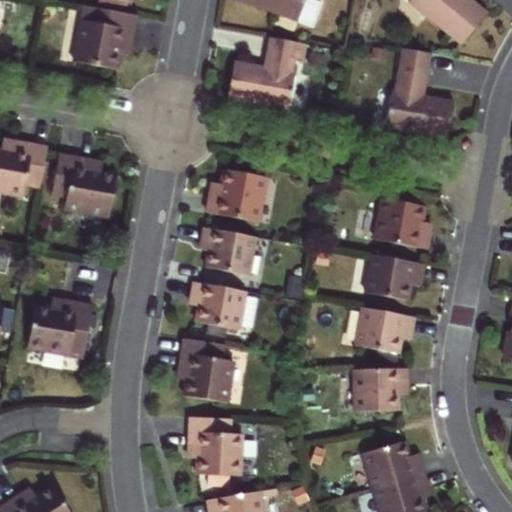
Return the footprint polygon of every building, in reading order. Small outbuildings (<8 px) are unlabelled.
[(90,0),(89,9),(131,17),(134,0),(90,0)] [(334,0),(237,0),(237,1),(323,31),(334,0)] [(412,0),(408,5),(461,50),(486,20),(462,0),(412,0)] [(135,51),(139,30),(101,23),(97,41),(86,39),(79,74),(110,80),(114,59),(122,60),(126,61),(128,50),(135,51)] [(135,51),(128,50),(126,61),(133,62),(135,51)] [(305,78),(308,57),(270,51),(265,80),(232,74),(226,114),(296,125),(302,89),(294,88),(296,76),(305,78)] [(122,60),(114,59),(110,80),(118,82),(122,60)] [(398,60),(391,105),(385,104),(379,139),(444,150),(450,114),(420,109),(428,64),(398,60)] [(2,159),(12,161),(13,154),(3,152),(2,159)] [(13,154),(12,161),(2,159),(2,162),(0,161),(0,203),(22,207),(24,198),(37,200),(44,160),(13,154)] [(87,182),(89,175),(54,168),(47,208),(61,210),(59,221),(107,230),(115,187),(99,184),(87,182)] [(99,184),(101,177),(89,175),(87,182),(99,184)] [(220,198),(218,208),(209,206),(206,223),(256,232),(264,189),(223,181),(220,198)] [(220,198),(211,196),(209,206),(218,208),(220,198)] [(416,241),(409,239),(410,231),(405,230),(408,217),(370,211),(363,249),(413,258),(416,241)] [(199,258),(206,259),(205,268),(210,269),(207,281),(245,288),(253,250),(202,240),(199,258)] [(205,268),(206,259),(199,258),(198,266),(205,268)] [(410,291),(413,273),(360,264),(353,305),(396,313),(399,297),(402,298),(404,289),(410,291)] [(302,291),(287,288),(283,307),(298,310),(302,291)] [(410,291),(404,289),(402,298),(409,299),(410,291)] [(189,312),(197,314),(196,323),(200,324),(197,338),(235,345),(243,303),(193,294),(189,312)] [(507,323),(501,354),(498,354),(496,366),(511,368),(511,308),(507,308),(504,322),(507,323)] [(61,312),(49,309),(47,317),(59,320),(61,312)] [(21,359),(78,370),(89,317),(61,312),(59,320),(47,317),(46,323),(28,320),(21,359)] [(189,312),(188,322),(196,323),(197,314),(189,312)] [(403,340),(405,326),(352,317),(346,356),(388,363),(391,347),(394,347),(395,339),(403,340)] [(403,340),(395,339),(394,347),(401,349),(403,340)] [(177,382),(185,383),(183,393),(187,394),(185,407),(226,412),(234,369),(221,367),(223,356),(183,350),(177,382)] [(398,393),(397,377),(344,379),(346,420),(388,418),(387,402),(391,402),(390,393),(398,393)] [(183,393),(185,383),(177,382),(175,392),(183,393)] [(398,393),(390,393),(391,402),(398,401),(398,393)] [(174,455),(182,455),(182,467),(187,467),(186,483),(228,485),(229,445),(214,444),(215,427),(176,426),(174,455)] [(400,448),(361,460),(371,495),(423,479),(419,464),(412,466),(410,457),(403,459),(400,448)] [(182,467),(182,455),(174,455),(174,466),(182,467)] [(410,457),(412,466),(419,464),(416,455),(410,457)] [(428,496),(423,479),(371,495),(376,511),(419,511),(418,509),(425,507),(422,498),(428,496)] [(431,505),(428,496),(422,498),(425,507),(431,505)] [(207,511),(260,511),(258,499),(207,508),(207,511)] [(20,511),(60,511),(53,500),(42,507),(34,511),(27,511),(26,509),(20,511)] [(26,509),(27,511),(34,511),(42,507),(38,501),(26,509)]
